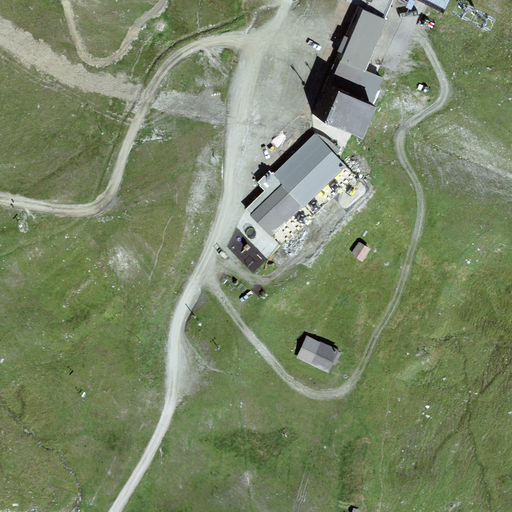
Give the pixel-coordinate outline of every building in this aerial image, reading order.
[(364,0),(362,0),(360,7),(369,11),(372,3),(364,0)] [(382,19),(355,9),(334,62),(360,72),(382,19)] [(376,82),(334,63),(311,117),(353,135),(376,82)] [(263,190),(242,210),(271,239),(347,165),(313,130),(257,183),(263,190)] [(367,251),(356,244),(349,255),(360,262),(367,251)] [(335,351),(304,338),(295,359),(326,372),(335,351)]
